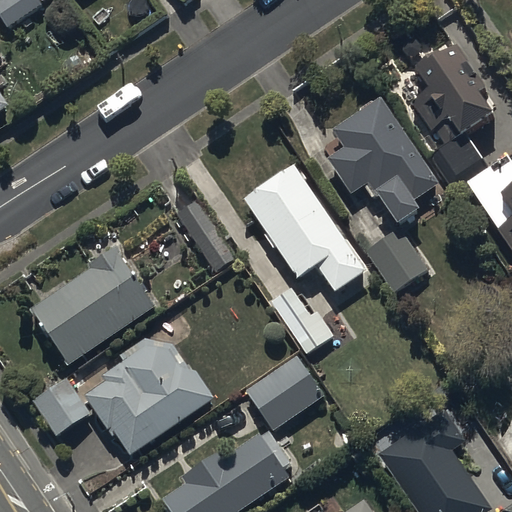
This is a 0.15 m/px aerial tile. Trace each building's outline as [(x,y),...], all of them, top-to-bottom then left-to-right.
[(36,0),(4,0),(0,3),(0,18),(9,33),(43,10),(36,0)] [(488,96),(460,54),(445,64),(443,62),(421,77),(434,97),(414,111),(433,139),(440,135),(450,150),(430,163),(454,198),(490,174),(468,142),(497,123),(482,100),(488,96)] [(0,120),(12,112),(0,94),(0,93),(11,86),(3,74),(0,76),(0,120)] [(441,189),(383,103),(335,135),(347,153),(329,165),(351,197),(362,190),(365,193),(371,188),(402,233),(424,217),(416,206),(441,189)] [(369,277),(297,170),(245,205),(299,286),(319,272),(337,298),(369,277)] [(511,198),(505,202),(511,213),(511,226),(499,235),(511,255),(511,198)] [(181,217),(209,262),(226,251),(198,206),(181,217)] [(402,233),(368,256),(395,297),(430,274),(402,233)] [(71,371),(156,313),(115,253),(89,271),(92,275),(46,307),(50,313),(37,322),(71,371)] [(336,340),(319,315),(312,320),(294,292),(272,307),(308,359),(336,340)] [(217,404),(198,376),(193,377),(175,349),(148,343),(121,362),(125,368),(104,383),(108,389),(87,403),(113,442),(117,439),(131,461),(217,404)] [(327,402),(299,360),(247,395),(275,436),(327,402)] [(68,383),(35,406),(59,441),(92,418),(75,393),(87,385),(78,372),(66,380),(68,383)] [(442,410),(378,454),(418,511),(484,511),(491,508),(452,451),(465,442),(442,410)] [(189,489),(164,505),(168,511),(251,511),(292,485),(286,475),(293,470),(271,435),(228,464),(223,457),(185,482),(189,489)]
